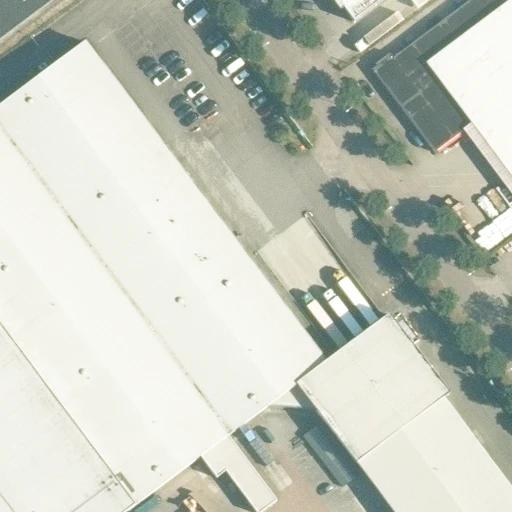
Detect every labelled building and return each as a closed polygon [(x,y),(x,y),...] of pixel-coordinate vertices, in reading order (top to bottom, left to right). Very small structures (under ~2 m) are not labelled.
[(0,0),(0,40),(53,0),(0,0)] [(330,0),(339,11),(343,8),(353,22),(381,0),(330,0)] [(376,67),(371,70),(433,153),(471,125),(511,180),(511,0),(475,0),(395,61),(389,54),(374,65),(376,67)] [(85,43),(0,106),(0,330),(132,508),(200,457),(216,479),(225,472),(254,511),(261,511),(276,501),(227,437),(267,407),(325,363),(85,43)] [(315,411),(390,511),(511,511),(511,492),(442,399),(448,395),(387,316),(325,363),(267,407),(315,411)] [(0,511),(126,511),(132,508),(0,330),(0,511)]
